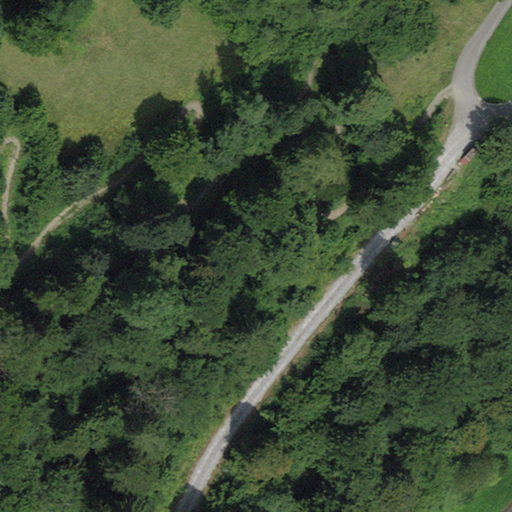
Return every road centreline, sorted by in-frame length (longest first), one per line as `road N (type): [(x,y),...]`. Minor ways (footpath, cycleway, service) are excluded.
road 1 (track): [(492,114),(465,136),(268,376),(183,511)]
road 2 (unclassified): [(504,0),(461,88),(473,112),(511,110)]
